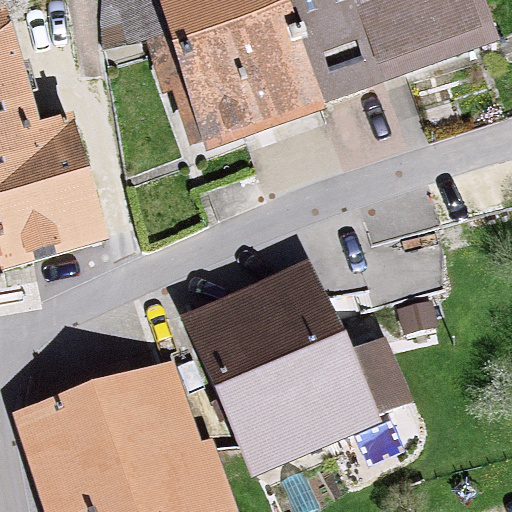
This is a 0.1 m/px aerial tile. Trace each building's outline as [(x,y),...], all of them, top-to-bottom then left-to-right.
[(243,132),(318,104),(279,0),(120,0),(131,33),(146,29),(166,94),(176,91),(185,122),(196,120),(204,147),(243,132)] [(279,0),(318,104),(381,79),(352,0),(279,0)] [(476,0),(352,0),(381,79),(493,41),(476,0)] [(0,16),(0,259),(3,270),(102,241),(68,123),(34,134),(0,16)] [(250,472),(406,406),(380,350),(349,363),(309,273),(186,327),(250,472)] [(26,421),(53,511),(230,511),(207,452),(194,458),(152,339),(114,353),(126,383),(52,405),(26,421)]
